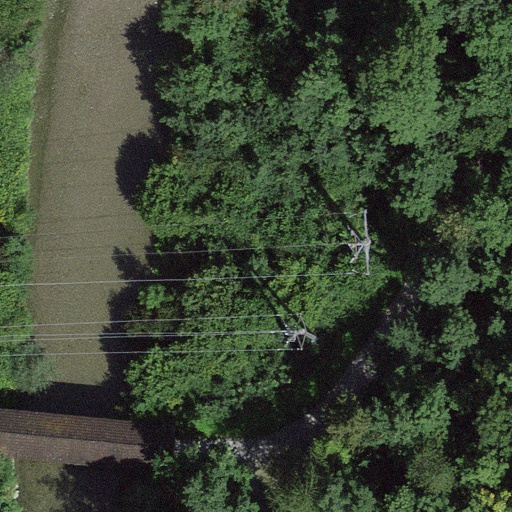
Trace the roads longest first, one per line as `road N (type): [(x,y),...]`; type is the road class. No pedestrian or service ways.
road 1 (track): [(511,123),(415,297),(323,419),(274,459)]
road 2 (track): [(274,459),(0,434)]
